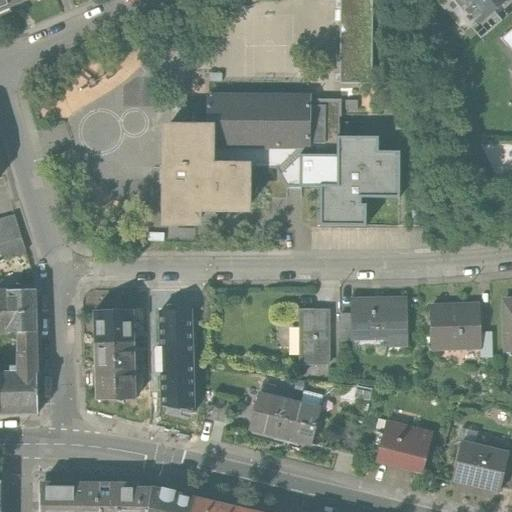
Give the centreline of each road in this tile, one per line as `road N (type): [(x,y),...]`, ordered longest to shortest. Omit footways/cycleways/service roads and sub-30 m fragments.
road 1 (residential): [(57,269),(403,267),(511,258)]
road 2 (secondary): [(64,445),(163,459),(387,511)]
road 3 (residential): [(57,269),(0,84)]
road 4 (residential): [(64,445),(57,269)]
road 5 (residential): [(0,63),(150,0)]
